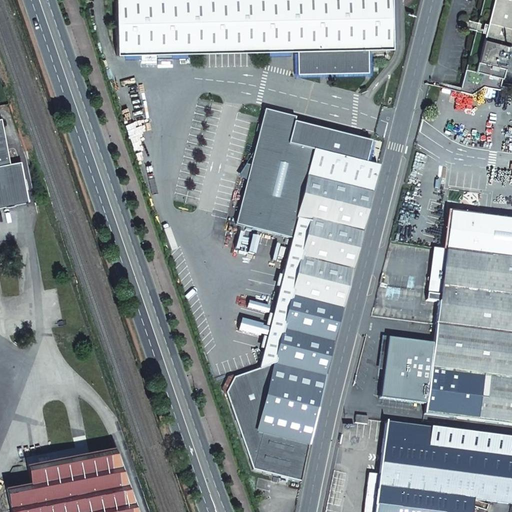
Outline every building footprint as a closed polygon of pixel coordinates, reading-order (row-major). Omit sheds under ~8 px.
[(391,49),(390,0),(114,0),(116,55),(297,51),(298,75),(369,73),(368,50),(391,49)] [(483,86),(498,89),(511,35),(511,0),(482,0),(460,91),(470,94),(483,86)] [(316,409),(376,168),(365,164),(370,143),(294,123),(295,119),(264,111),(250,169),(245,168),(242,177),(247,178),(236,225),(292,239),(259,369),(234,378),(226,394),(254,470),(301,480),(316,409)] [(1,119),(0,119),(0,207),(28,202),(20,162),(9,164),(1,119)] [(511,221),(450,213),(445,251),(432,249),(425,301),(438,303),(435,324),(511,334),(511,221)] [(424,415),(511,425),(511,334),(435,324),(433,344),(383,338),(379,369),(383,369),(379,399),(425,405),(424,415)] [(366,425),(367,417),(356,416),(355,423),(366,425)] [(471,511),(473,501),(511,504),(511,438),(385,423),(376,489),(366,488),(363,511),(364,511),(471,511)] [(133,511),(111,446),(26,464),(30,483),(5,488),(10,511),(133,511)]
